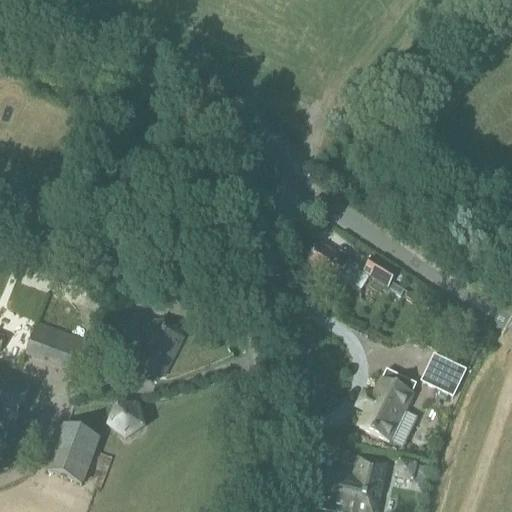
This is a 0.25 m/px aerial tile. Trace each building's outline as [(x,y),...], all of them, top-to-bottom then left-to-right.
[(0,218),(0,219),(0,246),(5,248),(6,248),(6,247),(7,246),(10,239),(15,223),(0,218)] [(363,274),(363,273),(322,246),(307,269),(345,293),(349,287),(360,293),(369,278),(363,274)] [(404,293),(390,285),(396,275),(372,260),(363,273),(363,274),(369,278),(387,289),(401,298),(404,293)] [(47,267),(41,282),(42,282),(67,291),(72,276),(47,267)] [(409,295),(405,302),(421,311),(425,303),(409,295)] [(181,338),(174,329),(163,323),(150,323),(131,360),(140,370),(150,376),(162,376),(181,338)] [(37,324),(24,357),(26,358),(44,365),(45,362),(48,354),(66,361),(63,368),(62,372),(82,379),(94,345),(78,339),(39,324),(37,324)] [(424,385),(455,400),(467,375),(437,360),(424,385)] [(363,392),(354,410),(368,417),(367,417),(361,430),(391,445),(403,451),(417,422),(405,416),(414,398),(413,397),(417,388),(390,375),(386,373),(381,382),(384,383),(377,398),(377,399),(363,392)] [(0,426),(11,430),(28,385),(0,374),(0,426)] [(118,411),(112,429),(127,440),(142,430),(137,412),(118,411)] [(66,428),(48,475),(83,488),(100,441),(66,428)] [(329,511),(378,511),(384,487),(389,468),(359,461),(355,479),(329,472),(320,510),(329,511)] [(402,464),(398,480),(414,484),(425,487),(429,471),(418,468),(402,464)]
